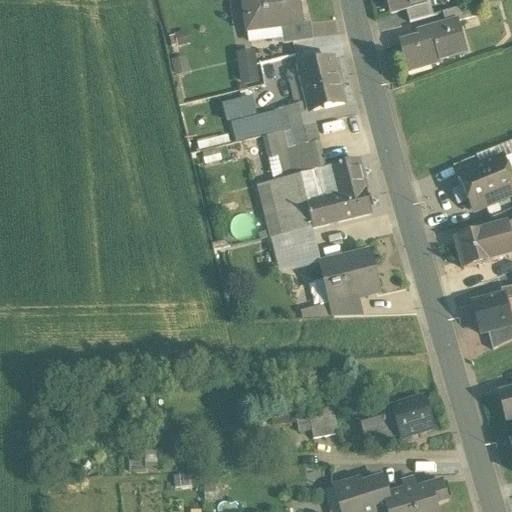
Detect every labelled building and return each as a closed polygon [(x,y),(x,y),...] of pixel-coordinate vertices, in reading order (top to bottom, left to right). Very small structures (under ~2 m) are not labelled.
[(297,0),(242,0),(247,33),(280,29),(301,26),(301,25),(297,0)] [(421,0),(386,0),(391,14),(405,10),(423,5),(423,4),(421,0)] [(423,5),(405,10),(409,24),(432,17),(428,2),(423,4),(423,5)] [(457,22),(419,33),(420,39),(399,45),(405,64),(418,60),(421,68),(441,62),(441,61),(466,53),(457,22)] [(301,26),(280,29),(282,46),(312,42),(310,23),(301,25),(301,26)] [(237,57),(240,84),(255,83),(253,55),(237,57)] [(332,61),(298,69),(307,105),(309,114),(311,113),(343,105),(332,61)] [(287,72),(294,103),(303,101),(295,70),(287,72)] [(307,105),(278,112),(283,134),(314,126),(311,113),(309,114),(307,105)] [(278,112),(231,125),(235,144),(283,134),(278,112)] [(314,126),(283,134),(288,151),(308,146),(318,143),(314,126)] [(307,207),(339,198),(332,169),(314,173),(308,146),(288,151),(296,178),(270,184),(282,237),(312,230),(307,207)] [(511,184),(502,160),(459,178),(473,212),(511,196),(511,184)] [(357,162),(332,169),(339,198),(364,192),(357,162)] [(307,207),(312,230),(370,215),(364,192),(339,198),(307,207)] [(511,242),(507,225),(455,240),(463,270),(474,267),(476,272),(486,269),(485,264),(511,256),(511,242)] [(367,254),(320,266),(329,304),(341,301),(341,303),(356,299),(377,294),(367,254)] [(511,289),(501,291),(502,297),(503,297),(511,327),(511,326),(511,289)] [(502,297),(472,305),(480,335),(488,333),(511,327),(503,297),(502,297)] [(341,303),(341,301),(329,304),(333,319),(361,318),(356,299),(341,303)] [(511,327),(488,333),(492,351),(511,341),(511,326),(511,327)] [(511,388),(497,393),(505,424),(511,421),(511,388)] [(424,400),(390,410),(390,411),(395,424),(400,440),(433,430),(424,400)] [(309,414),(314,439),(339,434),(333,409),(309,414)] [(390,411),(359,420),(363,434),(395,424),(390,411)] [(383,480),(357,488),(362,502),(365,501),(365,500),(387,494),(383,480)] [(387,494),(365,500),(365,501),(362,502),(357,488),(354,488),(348,485),(348,484),(332,489),(338,511),(384,511),(386,511),(382,499),(389,497),(388,497),(387,494)] [(403,492),(388,497),(389,497),(382,499),(386,511),(437,511),(436,506),(448,502),(448,501),(447,501),(442,485),(443,485),(443,484),(417,491),(415,484),(402,488),(403,492)]
